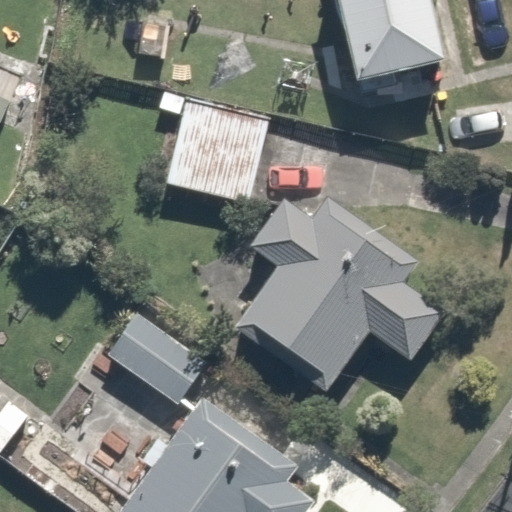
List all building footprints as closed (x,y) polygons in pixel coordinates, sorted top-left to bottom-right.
[(451,0),(339,0),(359,92),(466,70),(451,0)] [(278,123),(184,105),(167,191),(261,209),(278,123)] [(322,215),(295,194),(255,246),(287,271),(243,329),(339,402),(386,341),(422,369),(459,321),(408,282),(421,265),(335,199),(322,215)] [(206,357),(145,313),(109,363),(170,407),(206,357)] [(313,511),(336,478),(207,390),(123,511),(313,511)] [(37,417),(5,393),(0,399),(0,451),(8,457),(37,417)]
